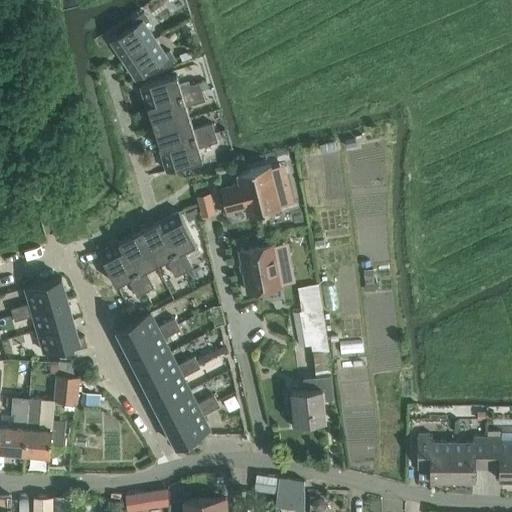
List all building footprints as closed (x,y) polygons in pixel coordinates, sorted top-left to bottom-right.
[(111,41),(124,60),(155,39),(144,24),(150,20),(144,12),(132,20),(135,25),(111,41)] [(155,39),(124,60),(136,79),(160,63),(164,68),(176,60),(170,51),(165,55),(155,39)] [(141,86),(148,108),(202,91),(199,82),(180,88),(177,75),(141,86)] [(202,91),(148,108),(154,128),(190,118),(186,106),(205,100),(202,91)] [(190,118),(154,128),(161,149),(215,132),(212,123),(193,129),(190,118)] [(215,132),(161,149),(167,171),(203,160),(199,148),(218,142),(215,132)] [(354,137),(345,139),(347,147),(356,145),(354,137)] [(334,142),(319,146),(321,154),(336,150),(334,142)] [(271,165),(237,174),(239,183),(222,187),(228,212),(245,207),(248,216),(282,208),(271,165)] [(210,194),(197,197),(202,215),(215,212),(210,194)] [(178,211),(158,222),(184,272),(193,268),(184,250),(195,244),(178,211)] [(158,222),(139,232),(156,265),(166,259),(175,277),(184,272),(158,222)] [(139,232),(120,241),(146,292),(154,287),(145,270),(156,265),(139,232)] [(146,292),(120,241),(100,252),(116,285),(128,279),(137,296),(146,292)] [(274,244),(240,250),(248,292),(282,285),(282,284),(294,282),(287,242),(274,245),(274,244)] [(374,270),(364,270),(366,291),(374,291),(373,279),(374,279),(374,270)] [(30,303),(21,306),(24,318),(34,316),(32,309),(67,299),(61,277),(26,288),(30,303)] [(312,344),(313,352),(326,351),(327,350),(317,284),(298,287),(301,312),(294,313),(300,346),(312,344)] [(32,309),(34,316),(38,330),(73,320),(67,299),(32,309)] [(24,318),(21,306),(11,309),(15,321),(24,318)] [(117,329),(127,349),(160,333),(157,327),(150,313),(117,329)] [(175,318),(166,322),(172,334),(181,329),(175,318)] [(73,320),(38,330),(44,352),(72,344),(73,350),(88,346),(85,336),(78,338),(73,320)] [(160,333),(127,349),(137,369),(170,352),(163,338),(172,334),(166,322),(157,327),(160,333)] [(326,351),(313,352),(315,371),(328,369),(326,351)] [(170,352),(137,369),(147,388),(180,371),(177,365),(170,352)] [(194,356),(186,361),(191,372),(200,368),(194,356)] [(180,371),(147,388),(157,407),(190,390),(183,377),(191,372),(186,361),(177,365),(180,371)] [(55,400),(76,402),(78,378),(57,375),(55,400)] [(291,391),(291,392),(294,424),(326,421),(323,399),(333,398),(331,376),(304,379),(305,390),(291,391)] [(190,390),(157,407),(167,426),(200,409),(197,404),(190,390)] [(82,392),(81,402),(96,404),(97,394),(82,392)] [(214,395),(205,399),(211,411),(220,406),(214,395)] [(14,426),(1,425),(0,431),(0,450),(24,453),(28,403),(29,398),(13,396),(12,414),(15,414),(14,426)] [(29,398),(28,403),(24,453),(50,455),(51,444),(63,445),(65,421),(53,420),(52,429),(39,428),(41,399),(29,398)] [(200,409),(167,426),(177,446),(210,430),(203,415),(211,411),(205,399),(197,404),(200,409)] [(486,411),(478,411),(477,420),(486,420),(486,411)] [(430,480),(453,480),(453,441),(432,441),(432,437),(417,437),(417,468),(430,468),(430,480)] [(453,441),(453,480),(475,480),(475,468),(487,468),(487,437),(473,437),(473,441),(453,441)] [(487,437),(487,468),(499,468),(499,480),(511,479),(511,441),(501,441),(501,437),(487,437)] [(256,475),(254,489),(276,492),(278,478),(256,475)] [(304,481),(280,477),(276,507),(304,511),(304,481)] [(168,505),(168,504),(168,488),(144,492),(146,509),(168,505)] [(0,511),(11,511),(10,496),(0,496),(0,511)] [(56,496),(55,511),(70,511),(70,496),(56,496)] [(34,497),(33,511),(52,511),(52,497),(34,497)] [(184,511),(227,511),(226,498),(184,500),(184,511)] [(125,511),(125,501),(109,502),(109,511),(125,511)]
